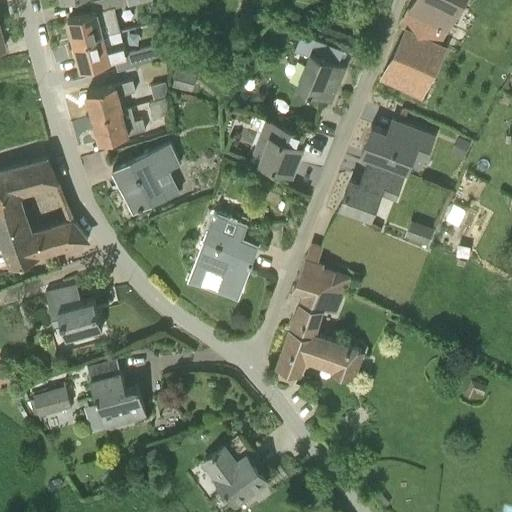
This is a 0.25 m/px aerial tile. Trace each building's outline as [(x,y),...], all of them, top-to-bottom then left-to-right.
[(90,0),(93,11),(68,17),(75,42),(120,30),(114,6),(128,3),(129,4),(143,0),(90,0)] [(420,98),(422,94),(447,45),(441,41),(461,0),(411,0),(409,5),(410,6),(401,25),(405,27),(389,58),(381,76),(399,85),(398,86),(420,98)] [(81,67),(115,58),(118,69),(169,56),(167,40),(125,51),(120,30),(75,42),(81,67)] [(344,48),(330,42),(302,30),(296,46),(312,52),(300,86),(331,100),(346,63),(325,55),(330,43),(343,49),(344,48)] [(178,68),(174,83),(193,89),(197,74),(178,68)] [(121,108),(121,107),(117,94),(135,89),(133,78),(87,90),(94,115),(121,108)] [(165,80),(162,81),(150,84),(154,97),(163,95),(169,93),(165,80)] [(149,100),(153,116),(170,112),(166,95),(149,100)] [(94,115),(100,140),(146,128),(143,116),(134,118),(131,105),(121,107),(121,108),(94,115)] [(402,119),(401,121),(396,132),(371,123),(361,151),(408,169),(416,149),(427,153),(435,132),(402,119)] [(269,120),(264,136),(255,161),(262,163),(292,175),(303,146),(293,142),(297,130),(269,120)] [(470,139),(460,135),(454,151),(463,155),(470,139)] [(171,138),(167,140),(113,165),(113,166),(118,164),(127,185),(123,187),(133,211),(165,196),(155,172),(177,162),(181,160),(171,138)] [(74,219),(36,235),(20,188),(57,179),(52,166),(50,157),(0,170),(0,243),(1,248),(7,268),(88,236),(74,219)] [(296,177),(318,185),(325,165),(304,157),(296,177)] [(396,196),(404,176),(368,163),(361,181),(351,178),(341,204),(371,216),(380,191),(396,196)] [(465,208),(453,202),(445,218),(458,224),(465,208)] [(214,209),(194,262),(191,272),(189,277),(202,282),(239,296),(240,292),(252,260),(251,260),(256,247),(240,240),(248,221),(214,209)] [(428,243),(434,226),(411,217),(404,234),(428,243)] [(308,254),(317,258),(322,245),(313,242),(308,254)] [(317,258),(308,254),(307,255),(306,254),(294,284),(306,288),(292,324),(293,325),(286,346),(285,345),(279,362),(280,362),(276,374),(296,381),(301,368),(298,367),(304,353),(333,365),(332,367),(354,376),(363,349),(358,344),(316,328),(324,304),(336,310),(336,309),(337,310),(351,275),(323,263),(324,260),(317,258)] [(103,327),(97,305),(94,298),(82,301),(77,282),(46,291),(55,323),(62,322),(67,338),(103,327)] [(117,357),(98,362),(87,365),(104,425),(147,413),(138,382),(135,383),(136,385),(124,388),(122,381),(125,380),(121,368),(120,369),(117,357)] [(471,377),(464,393),(474,397),(476,392),(482,394),(486,384),(471,377)] [(34,392),(39,411),(72,402),(67,383),(34,392)] [(236,504),(268,480),(247,452),(237,460),(225,444),(204,460),(216,476),(215,477),(236,504)] [(145,454),(149,461),(160,454),(155,447),(145,454)]
